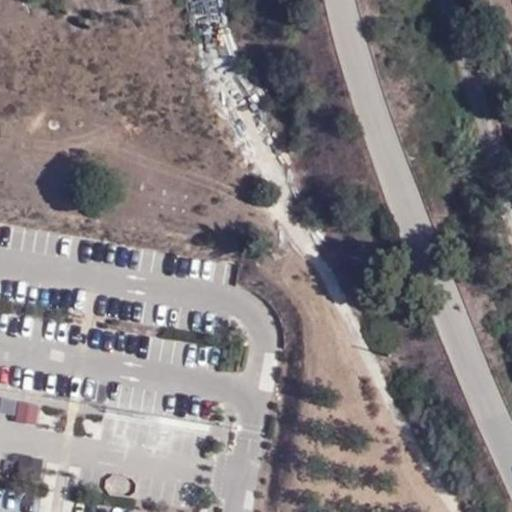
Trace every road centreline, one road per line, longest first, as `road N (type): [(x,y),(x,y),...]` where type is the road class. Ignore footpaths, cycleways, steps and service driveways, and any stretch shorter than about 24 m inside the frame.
road 1 (track): [(229,60),(300,223),(458,511)]
road 2 (residential): [(511,439),(400,152),(351,0)]
road 3 (residential): [(504,198),(448,0)]
